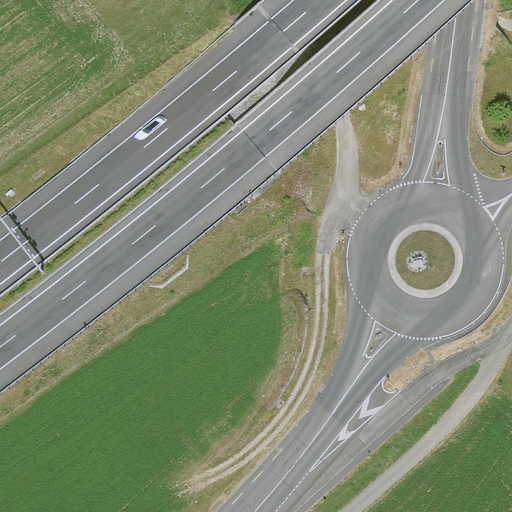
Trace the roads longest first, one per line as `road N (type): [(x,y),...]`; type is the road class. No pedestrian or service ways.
road 1 (motorway): [(0,348),(419,0)]
road 2 (motorway): [(318,0),(0,261)]
road 3 (track): [(344,192),(322,253),(310,368),(291,407),(237,461),(196,481)]
road 4 (primary): [(251,511),(337,406),(390,314)]
road 5 (primary): [(390,314),(429,324),(474,298),(485,265),(473,225)]
road 6 (primary): [(402,205),(373,228),(362,262),(369,292),(390,314)]
road 7 (primary): [(442,126),(457,0)]
